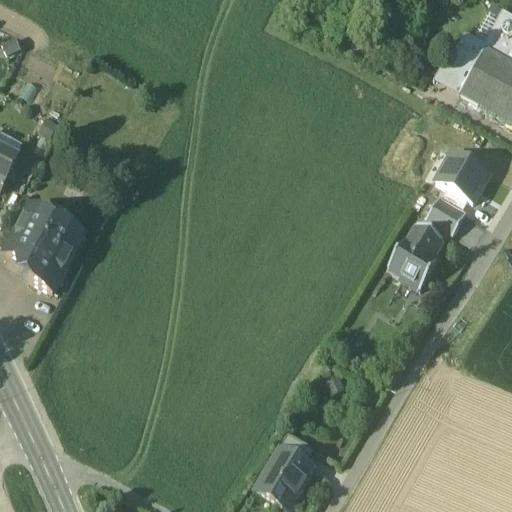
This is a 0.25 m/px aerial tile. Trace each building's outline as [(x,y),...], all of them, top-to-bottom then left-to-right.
[(511,19),(503,14),(478,50),(483,55),(511,70),(511,19)] [(511,70),(483,55),(461,95),(458,101),(511,130),(511,70)] [(0,197),(18,165),(0,155),(0,197)] [(436,190),(445,195),(465,206),(472,210),(489,181),(452,160),(436,190)] [(439,205),(460,216),(465,206),(445,195),(439,205)] [(439,205),(438,204),(425,226),(452,243),(466,220),(460,216),(439,205)] [(43,223),(29,216),(6,258),(27,269),(24,273),(32,280),(28,287),(52,300),(79,249),(70,244),(70,237),(57,231),(54,236),(43,230),(43,223)] [(442,246),(417,231),(406,249),(403,247),(386,274),(403,284),(407,278),(424,288),(437,267),(432,264),(442,246)] [(312,456),(287,440),(277,457),(278,457),(279,456),(304,470),(312,456)] [(304,470),(279,456),(278,457),(264,481),(266,482),(256,498),(280,511),(282,511),(289,500),(294,503),(311,475),(304,470)]
